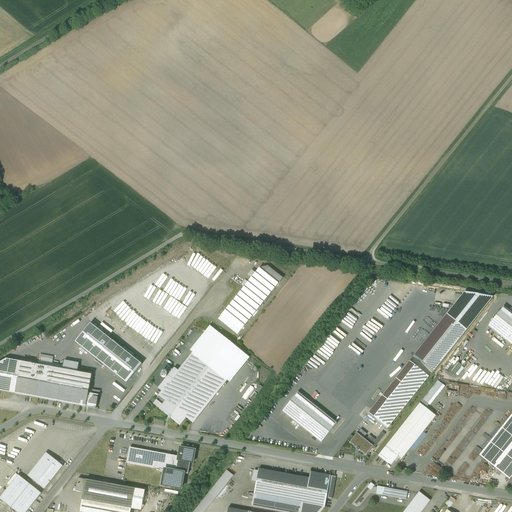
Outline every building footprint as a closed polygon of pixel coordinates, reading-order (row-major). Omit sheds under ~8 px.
[(283,279),(267,267),(259,268),(278,284),(283,279)] [(227,308),(221,316),(240,331),(278,284),(259,268),(244,288),(227,308)] [(464,293),(414,355),(433,371),(434,371),(493,298),(464,293)] [(511,313),(503,307),(488,326),(511,344),(511,313)] [(90,324),(75,343),(119,378),(126,383),(134,373),(141,365),(90,324)] [(192,353),(178,371),(174,368),(159,388),(158,389),(161,392),(158,396),(166,403),(184,417),(191,423),(193,424),(227,381),(230,383),(247,361),(249,358),(210,326),(207,329),(190,351),(192,353)] [(338,345),(346,334),(342,331),(340,334),(336,331),(335,332),(332,330),(326,339),(331,343),(334,345),(335,343),(338,345)] [(63,365),(39,361),(38,365),(6,359),(0,362),(0,391),(16,394),(38,398),(85,407),(86,407),(88,393),(92,375),(77,372),(62,370),(63,365)] [(63,365),(62,370),(77,372),(79,364),(64,361),(63,365)] [(410,361),(368,413),(377,420),(387,428),(407,403),(429,377),(410,361)] [(427,410),(445,387),(437,381),(420,404),(427,410)] [(337,423),(297,392),(282,411),(321,442),(337,423)] [(98,395),(88,393),(86,407),(96,409),(98,395)] [(184,417),(166,403),(161,409),(169,416),(168,417),(170,419),(171,418),(179,424),(184,417)] [(420,404),(385,447),(399,458),(401,460),(410,448),(423,432),(435,416),(427,410),(420,404)] [(486,462),(509,480),(511,476),(511,414),(479,456),(486,462)] [(426,435),(423,432),(410,448),(413,451),(426,435)] [(350,442),(349,442),(356,448),(356,449),(357,450),(358,450),(359,450),(366,456),(373,446),(363,438),(357,433),(350,442)] [(385,447),(378,456),(387,462),(388,461),(392,463),(396,459),(397,460),(399,458),(385,447)] [(195,451),(180,448),(178,457),(176,472),(184,474),(188,474),(189,469),(190,463),(193,463),(195,451)] [(154,468),(156,453),(129,449),(126,463),(154,468)] [(46,453),(28,477),(44,490),(63,466),(46,453)] [(161,454),(156,453),(154,468),(156,469),(163,470),(176,472),(178,457),(161,454)] [(252,506),(268,509),(270,497),(275,472),(258,469),(252,506)] [(181,490),(184,474),(176,472),(163,470),(162,472),(160,486),(181,490)] [(226,471),(193,511),(204,511),(233,476),(227,471),(226,471)] [(270,497),(303,504),(325,507),(330,476),(310,472),(309,478),(275,472),(270,497)] [(18,476),(0,498),(0,499),(15,511),(25,511),(40,494),(18,476)] [(80,479),(78,478),(77,483),(75,491),(83,493),(85,480),(86,480),(80,479)] [(86,480),(85,480),(83,493),(79,511),(130,511),(135,489),(86,480)] [(370,485),(369,484),(352,504),(353,504),(357,507),(359,504),(360,505),(371,492),(376,493),(377,488),(374,487),(373,488),(373,487),(370,484),(370,485)] [(408,492),(377,486),(377,488),(376,493),(376,494),(406,500),(408,492)] [(407,507),(403,511),(421,511),(430,501),(430,500),(419,492),(417,494),(407,507)] [(137,493),(137,501),(146,502),(147,494),(137,493)] [(301,511),(303,504),(270,497),(268,509),(282,511),(301,511)] [(451,508),(456,501),(452,497),(446,504),(451,508)]
